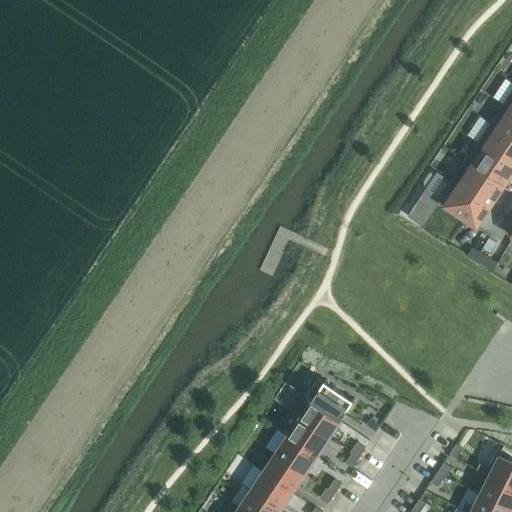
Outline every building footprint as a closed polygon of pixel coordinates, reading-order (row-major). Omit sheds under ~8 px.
[(511,110),(511,89),(502,104),(511,110)] [(511,110),(502,104),(490,123),(511,137),(511,110)] [(477,142),(511,165),(511,137),(490,123),(477,142)] [(464,161),(502,186),(511,170),(511,165),(477,142),(464,161)] [(464,161),(452,180),(489,205),(502,186),(464,161)] [(476,224),(489,205),(452,180),(439,199),(476,224)] [(489,238),(483,247),(490,251),(495,242),(489,238)] [(480,251),(472,247),(467,255),(480,263),(485,254),(480,251)] [(480,263),(493,271),(498,262),(485,254),(480,263)] [(344,395),(344,394),(333,387),(325,382),(327,379),(326,378),(312,399),(312,400),(341,419),(355,398),(354,397),(352,400),(344,395)] [(299,418),(329,437),(341,419),(312,400),(312,399),(306,395),(293,414),(299,418)] [(317,455),(329,437),(299,418),(287,435),(317,455)] [(371,418),(366,425),(376,431),(380,425),(371,418)] [(275,453),(305,473),(317,455),(287,435),(275,453)] [(350,452),(359,457),(365,447),(357,442),(350,452)] [(463,448),(456,444),(449,454),(456,458),(463,448)] [(359,457),(350,452),(352,453),(345,463),(352,467),(359,457)] [(275,453),(263,471),(293,491),(305,473),(275,453)] [(477,469),(511,486),(511,461),(501,456),(502,454),(501,453),(500,455),(495,453),(488,467),(480,462),(477,469)] [(444,476),(445,477),(452,467),(444,462),(437,472),(444,476)] [(489,476),(480,494),(511,510),(511,508),(511,486),(477,469),(476,469),(489,476)] [(281,509),(293,491),(263,471),(251,489),(281,509)] [(437,486),(444,476),(437,472),(431,482),(437,486)] [(334,479),(328,488),(335,493),(341,483),(334,479)] [(328,503),(335,493),(328,488),(326,487),(320,497),(328,503)] [(251,489),(239,507),(246,511),(278,511),(281,509),(251,489)] [(466,501),(462,509),(466,511),(510,511),(511,510),(480,494),(474,506),(466,501)] [(419,498),(413,508),(419,511),(426,503),(419,498)]
